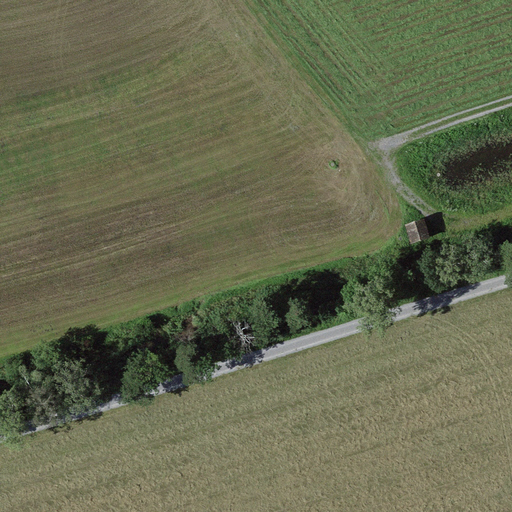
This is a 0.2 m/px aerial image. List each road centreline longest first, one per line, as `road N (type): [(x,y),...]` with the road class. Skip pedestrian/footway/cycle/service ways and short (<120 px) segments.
road 1 (track): [(511,281),(0,439)]
road 2 (track): [(371,147),(246,0)]
road 3 (track): [(511,102),(371,147)]
